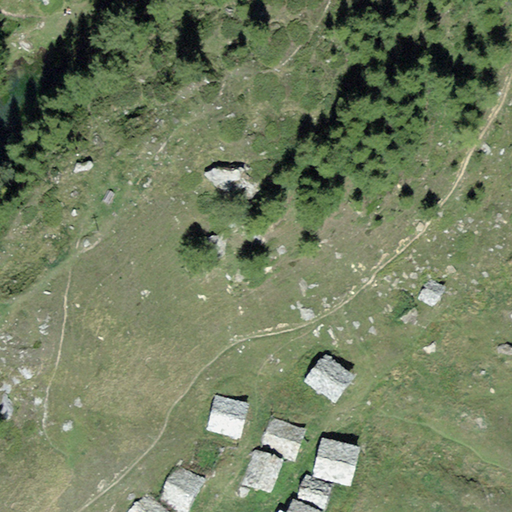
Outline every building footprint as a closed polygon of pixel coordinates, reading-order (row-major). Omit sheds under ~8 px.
[(445,293),(430,285),(420,303),(435,311),(445,293)] [(352,380),(326,360),(307,385),(334,404),(352,380)] [(247,409),(214,401),(207,432),(240,440),(247,409)] [(303,435),(272,423),(262,448),(293,461),(303,435)] [(359,453),(322,444),(314,478),(351,486),(359,453)] [(281,465),(254,455),(244,484),(271,494),(281,465)] [(185,511),(200,483),(178,472),(162,505),(176,511),(185,511)] [(331,489),(308,482),(301,502),(325,509),(331,489)] [(160,511),(151,501),(137,511),(160,511)]
